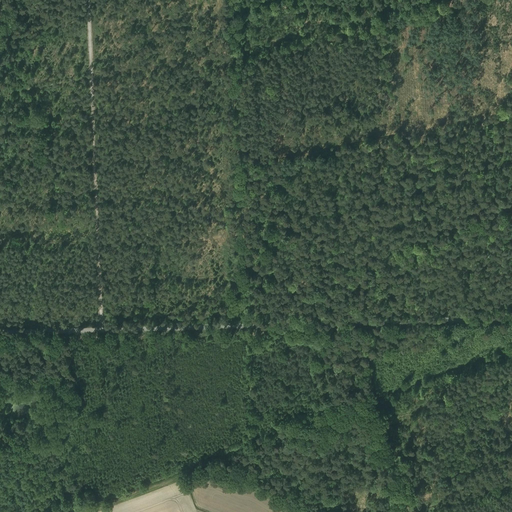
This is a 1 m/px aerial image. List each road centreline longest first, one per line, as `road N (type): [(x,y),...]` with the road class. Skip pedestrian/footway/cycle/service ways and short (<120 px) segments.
road 1 (track): [(0,328),(511,317)]
road 2 (track): [(89,0),(95,325)]
